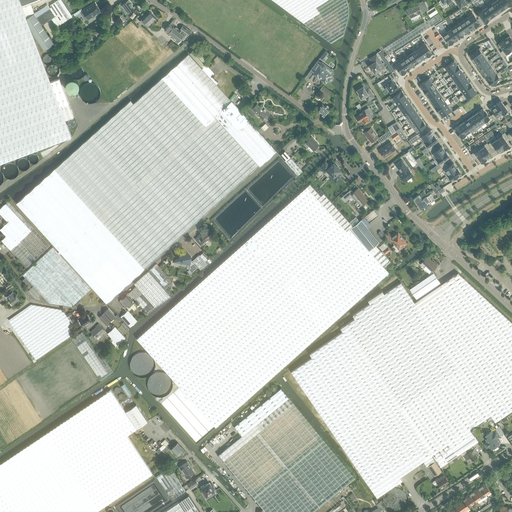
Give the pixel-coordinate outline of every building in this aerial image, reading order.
[(0,0),(0,164),(71,138),(64,120),(73,117),(73,115),(72,113),(59,78),(50,82),(47,74),(32,32),(27,19),(20,0),(0,0)] [(20,0),(27,19),(34,13),(31,4),(40,0),(20,0)] [(51,7),(49,8),(55,16),(51,19),(56,27),(72,16),(69,12),(72,10),(65,0),(57,0),(50,5),(51,7)] [(126,14),(134,8),(128,0),(127,0),(122,4),(122,5),(121,6),(124,10),(123,10),(126,14)] [(272,0),(296,17),(331,43),(343,35),(344,31),(345,28),(346,25),(347,23),(347,20),(348,17),(348,15),(349,14),(349,11),(348,8),(348,6),(348,4),(347,1),(346,0),(272,0)] [(423,0),(417,3),(412,5),(412,6),(406,9),(405,10),(407,14),(408,13),(410,17),(428,9),(423,0)] [(463,0),(453,0),(459,8),(466,4),(463,0)] [(492,0),(491,1),(498,12),(503,9),(496,0),(492,0)] [(504,0),(496,0),(503,9),(508,5),(508,6),(508,5),(504,0)] [(82,10),(82,11),(88,19),(92,17),(93,18),(96,16),(95,14),(101,11),(94,1),(82,10)] [(491,1),(486,5),(493,15),(498,12),(491,1)] [(34,13),(27,19),(32,32),(43,50),(49,46),(54,44),(41,25),(51,19),(55,16),(49,8),(48,6),(47,5),(34,13)] [(486,5),(481,8),(488,19),(489,19),(488,19),(493,15),(486,5)] [(430,18),(438,12),(435,6),(426,12),(430,18)] [(481,8),(476,12),(483,23),(488,19),(481,8)] [(148,25),(156,17),(150,11),(140,20),(144,24),(146,22),(148,25)] [(471,11),(466,15),(468,17),(474,26),(479,22),(471,11)] [(439,13),(427,21),(426,21),(384,48),(388,54),(442,19),(439,13)] [(468,17),(464,19),(470,28),(474,26),(468,17)] [(169,24),(164,30),(169,33),(168,34),(176,40),(175,41),(178,43),(181,38),(184,40),(190,31),(182,26),(180,30),(174,26),(173,27),(171,26),(172,24),(174,20),(172,19),(169,24)] [(464,19),(460,22),(466,31),(470,28),(464,19)] [(460,22),(455,25),(462,34),(466,31),(460,22)] [(455,25),(451,28),(458,37),(462,34),(455,25)] [(451,28),(447,31),(454,40),(458,37),(451,28)] [(447,31),(442,34),(449,44),(454,40),(447,31)] [(501,41),(498,43),(503,50),(500,52),(504,57),(511,51),(504,39),(503,40),(503,39),(500,41),(501,41)] [(172,41),(170,42),(169,44),(174,50),(178,46),(172,41)] [(424,42),(419,46),(427,56),(431,52),(428,48),(424,42)] [(419,46),(415,48),(422,58),(426,56),(427,56),(419,46)] [(469,54),(473,59),(483,52),(480,47),(475,51),(473,49),(470,51),(471,53),(469,54)] [(416,50),(412,52),(418,61),(422,58),(415,48),(415,49),(416,50)] [(382,52),(379,54),(384,61),(392,73),(394,71),(390,65),(386,58),(385,56),(382,52)] [(412,52),(408,55),(414,64),(418,61),(412,52)] [(473,59),(476,63),(486,56),(483,52),(473,59)] [(216,84),(218,82),(214,80),(211,76),(214,73),(206,65),(201,69),(188,54),(134,103),(130,100),(99,128),(70,154),(66,158),(55,168),(15,204),(27,217),(60,252),(106,302),(131,280),(132,280),(139,274),(146,267),(174,242),(202,217),(212,208),(230,192),(231,192),(238,185),(276,151),(249,121),(239,130),(221,110),(231,101),(216,84)] [(372,63),(368,65),(369,66),(371,69),(371,70),(372,69),(374,73),(377,71),(377,72),(380,70),(381,69),(384,67),(382,64),(376,54),(369,58),(372,63)] [(407,54),(403,57),(404,58),(410,67),(414,64),(408,55),(407,54)] [(476,63),(479,67),(489,60),(486,56),(476,63)] [(404,58),(399,61),(406,70),(410,67),(404,58)] [(398,59),(393,62),(401,74),(406,70),(399,61),(398,59)] [(454,60),(445,67),(448,71),(457,65),(454,60)] [(479,67),(482,71),(493,64),(492,63),(491,65),(488,61),(489,60),(479,67)] [(314,72),(313,74),(318,78),(319,77),(322,79),(321,80),(325,84),(328,80),(329,81),(330,81),(331,80),(332,80),(332,79),(332,78),(331,77),(331,76),(332,74),(333,74),(333,73),(333,72),(333,71),(333,70),(332,69),(322,62),(321,62),(314,72)] [(482,71),(485,76),(495,68),(493,64),(482,71)] [(457,65),(448,71),(451,76),(460,69),(457,65)] [(487,80),(499,72),(498,72),(497,72),(495,69),(496,68),(495,68),(485,76),(487,79),(487,80)] [(451,76),(450,76),(453,81),(463,74),(460,70),(460,69),(451,76)] [(502,76),(499,72),(487,80),(490,84),(493,83),(498,80),(498,79),(502,76)] [(463,74),(453,81),(456,85),(457,85),(466,78),(463,74)] [(379,81),(376,83),(379,87),(383,84),(385,88),(387,87),(390,92),(398,87),(395,83),(395,84),(391,79),(389,80),(387,76),(379,81)] [(429,78),(420,84),(423,89),(432,82),(429,78)] [(466,78),(457,85),(460,89),(470,83),(469,82),(469,83),(466,78)] [(79,79),(68,79),(67,91),(78,91),(79,79)] [(432,82),(423,89),(426,93),(436,86),(437,85),(434,81),(432,82)] [(99,84),(82,83),(81,101),(98,102),(99,84)] [(460,89),(459,90),(462,94),(473,87),(470,83),(460,89)] [(359,89),(356,90),(359,94),(358,94),(358,95),(359,95),(360,98),(361,99),(365,96),(368,101),(374,97),(368,88),(366,84),(363,86),(362,87),(361,86),(358,88),(359,89)] [(327,98),(331,92),(323,86),(318,92),(327,98)] [(436,86),(426,93),(426,94),(426,93),(429,98),(439,91),(436,86)] [(473,87),(462,94),(463,94),(464,94),(467,98),(470,96),(470,97),(473,95),(473,94),(476,92),(473,87)] [(397,91),(392,94),(393,96),(392,97),(395,102),(405,95),(401,91),(398,93),(397,91)] [(439,91),(429,98),(432,102),(443,94),(442,95),(439,91)] [(443,94),(432,102),(435,106),(435,107),(444,100),(446,99),(443,94)] [(405,95),(395,102),(398,106),(407,100),(405,96),(405,95)] [(407,100),(398,106),(401,110),(410,104),(407,100)] [(444,100),(435,107),(438,111),(447,105),(444,100)] [(500,100),(495,104),(502,113),(507,110),(508,111),(511,109),(507,103),(504,105),(500,100)] [(231,101),(221,110),(239,130),(249,121),(231,101)] [(265,109),(263,111),(257,104),(253,108),(250,105),(245,109),(251,116),(254,113),(256,112),(262,118),(264,116),(266,118),(270,114),(265,109)] [(329,109),(330,107),(327,105),(326,107),(322,104),(317,110),(321,113),(320,114),(324,117),(330,109),(329,109)] [(401,110),(399,111),(402,116),(404,114),(413,108),(410,104),(401,110)] [(447,105),(438,111),(439,111),(442,116),(445,113),(445,114),(448,112),(448,111),(452,109),(448,104),(447,105)] [(495,104),(490,108),(494,113),(491,115),(494,120),(503,114),(502,113),(495,104)] [(371,114),(368,108),(355,116),(356,117),(356,118),(357,120),(358,120),(359,122),(361,120),(364,124),(372,119),(369,115),(371,114)] [(413,108),(404,114),(407,118),(416,112),(413,108)] [(483,108),(478,111),(484,121),(489,117),(483,108)] [(478,112),(473,115),(481,126),(486,123),(484,121),(478,111),(477,112),(478,112)] [(407,118),(405,120),(408,124),(419,116),(416,112),(407,118)] [(473,115),(469,118),(476,129),(481,126),(473,115)] [(419,116),(408,124),(410,123),(413,127),(422,120),(419,116)] [(469,118),(464,122),(471,132),(476,129),(469,118)] [(422,120),(413,127),(416,131),(426,125),(422,120)] [(388,127),(389,130),(392,134),(396,132),(396,131),(400,129),(396,122),(388,127)] [(459,124),(459,125),(466,134),(466,135),(471,132),(471,133),(471,132),(464,122),(459,125),(459,124)] [(459,125),(454,128),(461,137),(466,134),(459,125)] [(371,142),(378,137),(370,127),(363,133),(371,142)] [(392,134),(391,135),(394,139),(399,135),(403,133),(400,129),(396,131),(396,132),(392,134)] [(392,134),(389,130),(383,135),(385,139),(391,135),(392,134)] [(423,130),(418,134),(420,137),(419,138),(422,143),(434,135),(434,134),(433,135),(430,130),(425,133),(423,130)] [(502,135),(497,139),(503,148),(509,145),(505,139),(508,137),(506,135),(504,132),(501,134),(502,135)] [(434,135),(422,143),(426,148),(427,147),(429,150),(434,147),(432,143),(437,140),(434,135)] [(309,146),(313,150),(319,145),(313,139),(311,136),(303,144),(307,148),(309,146)] [(491,141),(488,144),(491,148),(492,149),(495,147),(498,152),(503,148),(497,139),(492,143),(491,141)] [(391,152),(395,149),(390,142),(379,150),(380,152),(380,153),(381,155),(382,155),(384,157),(389,154),(388,154),(391,152)] [(487,142),(479,148),(486,159),(486,158),(491,155),(488,150),(491,148),(488,144),(487,142)] [(434,147),(429,150),(431,153),(430,154),(434,159),(445,151),(442,146),(437,150),(434,147)] [(479,148),(470,154),(474,159),(477,157),(481,162),(486,159),(479,148)] [(280,155),(296,173),(298,175),(303,171),(297,164),(296,163),(295,163),(285,151),(280,155)] [(409,151),(404,154),(412,167),(418,163),(417,162),(416,160),(410,152),(409,151)] [(445,151),(434,159),(437,164),(438,164),(441,167),(446,163),(444,160),(449,156),(445,151)] [(404,182),(413,175),(408,168),(407,168),(401,160),(395,165),(401,173),(399,175),(404,182)] [(325,162),(320,167),(325,173),(327,171),(332,176),(330,178),(336,183),(341,178),(337,173),(340,170),(333,163),(330,167),(325,162)] [(446,163),(441,167),(443,170),(442,171),(445,176),(457,168),(453,163),(448,166),(446,163)] [(437,164),(430,169),(432,173),(441,167),(438,164),(437,164)] [(457,168),(445,176),(449,181),(461,173),(457,168)] [(310,184),(304,189),(344,235),(350,230),(377,260),(383,266),(390,260),(385,254),(382,251),(379,247),(376,244),(379,242),(366,226),(370,223),(364,216),(360,220),(353,226),(351,224),(324,193),(321,196),(310,184)] [(360,205),(367,200),(357,188),(352,192),(350,190),(342,196),(345,199),(351,194),(360,205)] [(383,266),(377,260),(350,230),(344,235),(304,189),(244,241),(137,338),(215,427),(388,273),(383,266)] [(413,200),(416,204),(421,200),(420,198),(421,197),(425,194),(423,191),(413,198),(414,200),(413,200)] [(428,195),(421,200),(416,204),(418,207),(419,207),(420,209),(432,200),(428,195)] [(26,267),(36,258),(50,245),(31,224),(30,225),(8,201),(0,209),(0,208),(0,214),(7,222),(0,228),(0,229),(6,236),(1,240),(26,267)] [(356,217),(349,222),(352,225),(359,220),(356,217)] [(210,241),(213,238),(208,232),(207,233),(205,230),(202,233),(201,232),(197,236),(198,237),(195,240),(200,246),(204,243),(203,242),(207,238),(210,241)] [(391,239),(395,244),(398,242),(397,241),(402,238),(400,236),(400,234),(399,234),(398,234),(397,232),(392,237),(387,232),(385,234),(390,240),(391,239)] [(404,240),(402,238),(397,241),(398,242),(395,244),(393,246),(395,249),(395,250),(396,251),(398,252),(399,250),(398,249),(399,249),(406,243),(405,242),(405,241),(405,240),(404,240)] [(23,275),(25,277),(41,294),(48,303),(72,306),(91,288),(53,247),(23,275)] [(185,251),(174,262),(189,265),(189,268),(192,272),(198,267),(200,269),(207,264),(205,261),(199,255),(194,259),(195,260),(194,261),(193,262),(190,261),(191,257),(185,251)] [(422,262),(425,266),(423,268),(428,273),(431,271),(437,265),(427,256),(422,262)] [(157,264),(149,270),(165,289),(170,285),(164,278),(167,275),(157,264)] [(157,305),(171,296),(148,271),(134,284),(136,286),(129,292),(147,313),(157,305)] [(441,284),(414,302),(418,309),(464,278),(457,272),(441,284)] [(433,273),(409,289),(417,300),(441,283),(440,283),(433,273)] [(36,299),(41,294),(25,277),(20,281),(28,290),(36,299)] [(296,368),(291,371),(362,475),(377,497),(402,480),(400,476),(402,475),(431,455),(432,454),(435,459),(472,433),(471,432),(469,429),(485,418),(490,415),(493,418),(495,421),(511,409),(511,322),(464,278),(418,309),(414,302),(401,282),(384,293),(382,291),(368,300),(370,303),(352,315),(355,318),(344,326),(340,329),(342,332),(309,354),(311,358),(296,368)] [(14,294),(12,292),(11,293),(10,290),(6,293),(7,296),(6,296),(12,304),(19,299),(15,294),(14,294)] [(129,307),(134,303),(126,294),(124,296),(123,296),(121,297),(121,298),(119,300),(125,307),(127,306),(129,307)] [(67,326),(72,323),(66,315),(62,310),(31,304),(8,320),(36,359),(73,334),(67,326)] [(103,314),(99,317),(106,324),(106,325),(115,316),(108,309),(103,314)] [(130,327),(137,321),(127,310),(121,316),(130,327)] [(70,312),(66,315),(72,323),(75,320),(70,312)] [(83,326),(91,320),(90,319),(91,319),(89,316),(89,317),(87,314),(83,317),(81,314),(77,317),(79,320),(83,326)] [(123,322),(121,324),(127,331),(129,328),(123,322)] [(90,332),(92,334),(90,336),(90,338),(92,340),(93,340),(96,338),(101,334),(105,331),(98,323),(95,326),(96,327),(90,332)] [(115,346),(125,337),(114,326),(107,333),(111,337),(109,339),(115,346)] [(82,332),(71,339),(100,380),(113,371),(103,357),(101,359),(82,332)] [(128,396),(131,394),(125,383),(122,385),(128,396)] [(110,389),(0,463),(0,511),(94,511),(111,501),(152,473),(127,435),(137,428),(125,412),(110,389)] [(234,426),(242,435),(287,399),(279,389),(234,426)] [(313,511),(355,478),(287,399),(242,435),(218,454),(265,511),(313,511)] [(136,404),(125,412),(137,428),(147,421),(136,404)] [(490,445),(491,448),(499,442),(496,438),(500,436),(496,431),(495,430),(492,432),(491,431),(486,434),(488,437),(485,439),(487,441),(484,443),(487,447),(490,445)] [(472,433),(435,459),(441,466),(451,459),(456,456),(470,446),(477,441),(473,435),(472,433)] [(181,453),(184,449),(177,442),(170,449),(177,456),(181,452),(181,453)] [(164,444),(156,451),(158,453),(166,446),(164,444)] [(476,452),(473,448),(472,449),(470,447),(462,453),(466,459),(469,457),(472,461),(475,459),(474,458),(477,456),(475,453),(476,452)] [(431,456),(424,461),(434,476),(441,471),(431,456)] [(186,478),(194,473),(187,461),(179,467),(186,478)] [(169,467),(156,476),(172,500),(185,491),(171,470),(169,467)] [(435,479),(435,480),(433,481),(432,483),(433,484),(435,484),(437,483),(440,487),(448,482),(444,475),(438,478),(437,477),(435,479)] [(190,489),(198,483),(195,479),(187,484),(190,489)] [(214,490),(215,490),(213,487),(212,488),(209,483),(203,486),(203,485),(200,487),(203,492),(201,493),(204,498),(214,491),(214,490)] [(485,483),(480,486),(486,494),(490,491),(485,483)] [(347,486),(342,489),(346,496),(352,493),(347,486)] [(480,486),(476,489),(481,497),(486,494),(480,486)] [(476,489),(471,492),(477,500),(481,497),(476,489)] [(407,502),(407,501),(406,499),(406,497),(405,495),(403,494),(402,492),(400,491),(398,491),(396,491),(394,491),(392,491),(390,492),(389,493),(387,495),(386,497),(385,499),(385,501),(385,503),(386,505),(387,507),(388,509),(389,510),(391,511),(393,511),(395,511),(396,511),(398,511),(400,511),(402,510),(403,509),(405,507),(406,506),(406,504),(407,502)] [(471,492),(467,495),(472,503),(477,500),(471,492)] [(118,511),(143,511),(147,510),(137,494),(117,506),(116,505),(115,505),(118,511)] [(200,511),(188,495),(178,501),(185,511),(200,511)] [(462,498),(464,501),(464,500),(468,506),(472,503),(467,495),(462,498)] [(470,508),(468,506),(464,500),(464,501),(459,504),(465,511),(470,508)] [(185,511),(178,501),(162,511),(185,511)] [(382,511),(381,509),(384,508),(380,501),(376,504),(378,507),(368,511),(382,511)]
